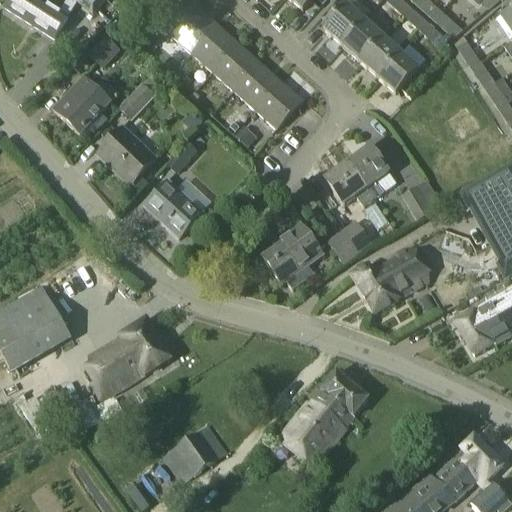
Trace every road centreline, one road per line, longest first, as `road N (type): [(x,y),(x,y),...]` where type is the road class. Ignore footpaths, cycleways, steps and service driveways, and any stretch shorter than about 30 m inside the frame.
road 1 (residential): [(170,291),(352,117),(226,0)]
road 2 (unclassified): [(511,417),(392,360),(222,318),(170,291)]
road 3 (unclassified): [(170,291),(0,113)]
